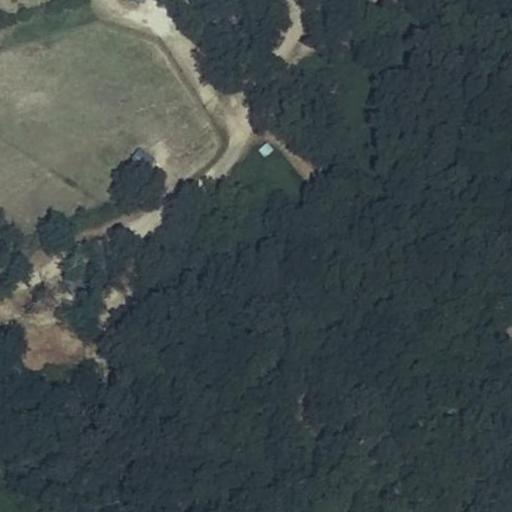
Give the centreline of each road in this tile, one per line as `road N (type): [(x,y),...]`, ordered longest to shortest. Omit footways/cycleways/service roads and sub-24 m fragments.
road 1 (unknown): [(148,220),(133,280),(180,457),(181,511)]
road 2 (unknown): [(511,348),(455,511)]
